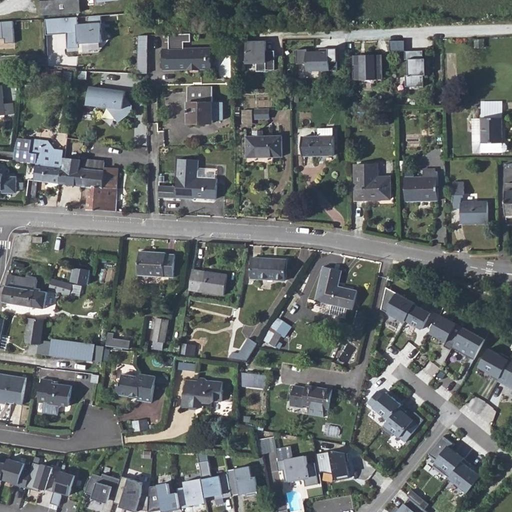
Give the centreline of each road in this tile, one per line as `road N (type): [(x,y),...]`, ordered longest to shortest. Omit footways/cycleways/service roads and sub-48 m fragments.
road 1 (residential): [(0,218),(318,238),(488,269)]
road 2 (residential): [(373,511),(450,414)]
